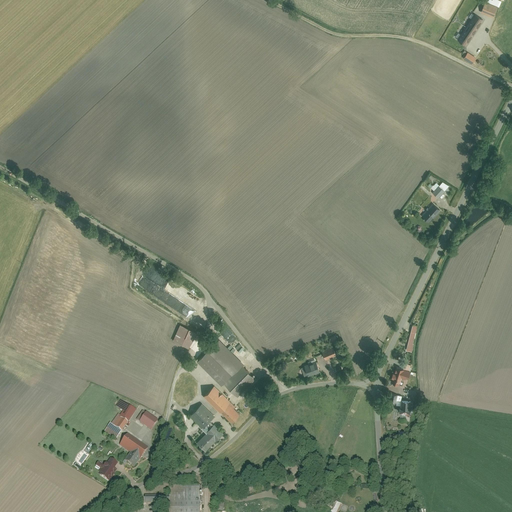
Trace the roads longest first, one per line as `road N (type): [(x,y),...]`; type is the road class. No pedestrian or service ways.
road 1 (residential): [(507,107),(374,384)]
road 2 (unclassified): [(150,479),(172,383),(213,301),(288,389)]
road 3 (track): [(511,86),(417,40),(337,35),(267,0)]
road 4 (track): [(213,301),(0,166)]
road 5 (residential): [(288,389),(206,462),(150,479)]
road 6 (residential): [(374,384),(383,511)]
